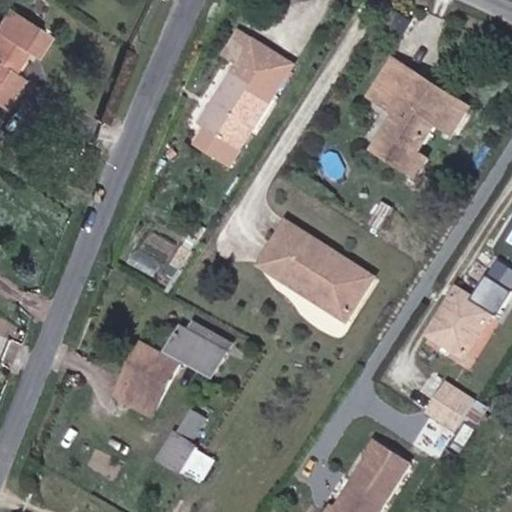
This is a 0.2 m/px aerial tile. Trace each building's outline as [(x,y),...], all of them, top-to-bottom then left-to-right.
[(44,28),(55,34),(68,11),(49,0),(15,0),(0,24),(0,31),(3,34),(0,38),(0,72),(21,86),(42,51),(33,45),(44,28)] [(224,48),(239,57),(252,36),(237,27),(224,48)] [(206,121),(239,142),(289,60),(252,36),(239,57),(215,95),(220,99),(206,121)] [(432,129),(449,139),(465,110),(449,101),(445,107),(413,87),(417,80),(392,64),(369,101),(396,117),(374,155),(416,180),(426,163),(415,157),(432,129)] [(200,118),(206,121),(220,99),(215,95),(200,118)] [(206,121),(196,137),(229,157),(239,142),(206,121)] [(350,320),(377,276),(288,222),(268,255),(301,275),(294,286),(350,320)] [(294,286),(301,275),(268,255),(261,266),(294,286)] [(463,279),(435,324),(473,347),(500,302),(463,279)] [(187,358),(221,378),(237,349),(199,329),(194,337),(187,333),(176,352),(179,354),(174,364),(153,354),(143,373),(136,371),(120,401),(158,420),(184,370),(181,369),(187,358)] [(136,371),(143,373),(153,354),(146,351),(136,371)] [(436,405),(463,421),(482,391),(455,374),(436,405)] [(162,464),(186,480),(201,456),(192,451),(207,427),(194,419),(180,442),(177,441),(162,464)] [(385,511),(398,494),(365,472),(346,501),(341,508),(340,511),(331,511),(385,511)] [(316,511),(325,499),(310,490),(295,511),(316,511)] [(341,508),(346,501),(343,498),(338,506),(341,508)]
